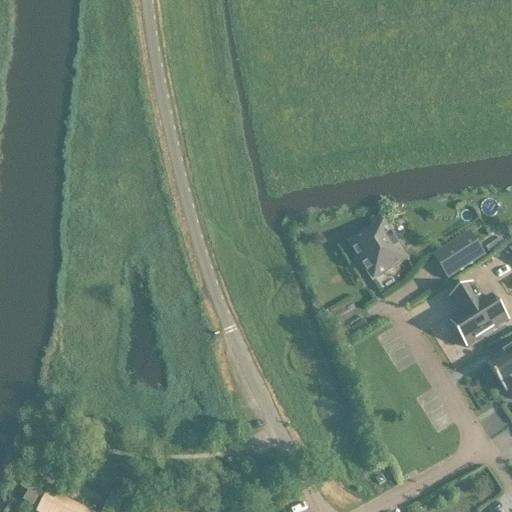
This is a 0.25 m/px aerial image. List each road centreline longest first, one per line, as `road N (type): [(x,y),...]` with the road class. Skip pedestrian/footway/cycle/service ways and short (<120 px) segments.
road 1 (unclassified): [(229,325),(179,162),(150,0)]
road 2 (residential): [(325,511),(229,325)]
road 3 (residential): [(399,317),(484,449)]
road 4 (residential): [(484,449),(371,511)]
